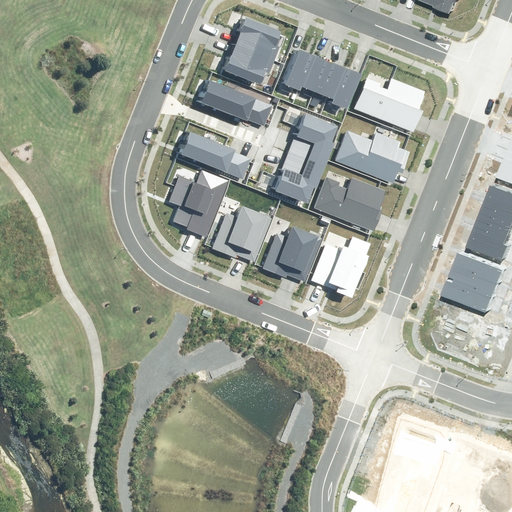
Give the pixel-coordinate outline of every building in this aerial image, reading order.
[(435,0),(438,1),(436,5),(453,11),(457,0),(435,0)] [(241,15),(231,41),(272,57),(278,44),(271,42),(276,29),(241,15)] [(231,41),(221,67),(256,80),(261,68),(267,70),(272,57),(231,41)] [(294,48),(281,82),(296,87),(298,84),(310,53),(294,48)] [(310,53),(298,84),(313,90),(325,59),(310,53)] [(325,59),(313,90),(328,95),(340,65),(325,59)] [(340,65),(328,95),(327,99),(342,105),(355,71),(340,65)] [(364,79),(353,106),(413,129),(423,104),(418,102),(423,89),(388,76),(384,86),(364,79)] [(211,79),(202,103),(248,121),(249,119),(265,125),(273,104),(211,79)] [(338,126),(307,114),(299,134),(296,133),(288,152),(326,167),(335,143),(332,141),(338,126)] [(345,129),(334,159),(389,179),(392,171),(398,173),(406,151),(397,148),(399,141),(373,131),(370,138),(345,129)] [(188,131),(179,154),(243,180),(250,160),(233,153),(235,149),(188,131)] [(285,170),(277,191),(308,202),(314,187),(317,189),(326,167),(288,152),(281,169),(285,170)] [(511,155),(505,153),(496,177),(511,183),(511,155)] [(184,203),(178,218),(204,229),(225,180),(204,171),(199,183),(179,174),(169,196),(184,203)] [(326,175),(314,208),(375,231),(383,208),(379,207),(385,190),(352,178),(347,189),(339,186),(342,180),(326,175)] [(511,194),(490,186),(483,204),(511,214),(511,194)] [(225,210),(212,246),(254,262),(272,215),(237,202),(233,213),(225,210)] [(511,214),(483,204),(477,217),(510,230),(511,223),(511,214)] [(477,217),(473,230),(505,242),(510,230),(477,217)] [(275,230),(262,264),(303,280),(320,236),(288,224),(284,234),(275,230)] [(505,242),(473,230),(466,247),(502,261),(507,247),(503,245),(505,242)] [(324,245),(312,276),(336,285),(335,288),(345,292),(356,266),(360,268),(365,255),(362,254),(367,242),(352,236),(347,248),(338,245),(336,250),(324,245)] [(457,253),(452,267),(497,284),(502,270),(457,253)] [(454,279),(452,283),(491,298),(497,284),(452,267),(448,277),(454,279)] [(446,280),(440,295),(486,312),(491,298),(452,283),(446,280)]
